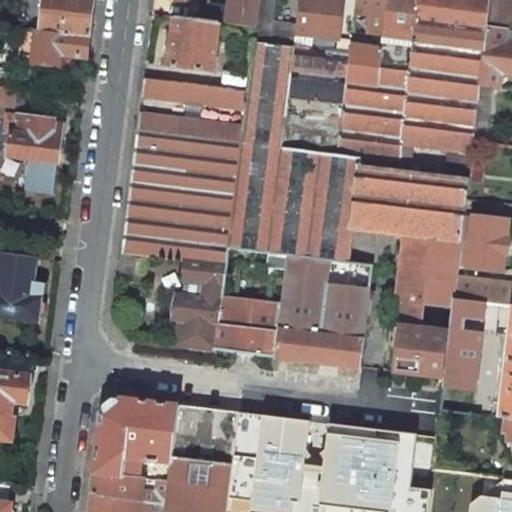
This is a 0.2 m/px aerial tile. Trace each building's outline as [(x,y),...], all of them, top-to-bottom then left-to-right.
[(93,0),(43,0),(40,32),(89,38),(93,0)] [(207,0),(205,21),(220,22),(257,26),(260,0),(207,0)] [(255,42),(294,47),(295,33),(296,26),(268,22),(270,0),(260,0),(257,26),(255,42)] [(295,33),(336,38),(339,38),(343,0),(299,0),(296,26),(295,33)] [(405,145),(418,0),(387,0),(384,35),(377,88),(347,84),(338,156),(403,164),(405,145)] [(357,0),(356,13),(368,15),(366,32),(367,33),(384,35),(387,0),(357,0)] [(489,0),(418,0),(405,145),(471,154),(473,142),(480,85),(486,27),(489,0)] [(489,0),(486,27),(507,29),(511,29),(511,0),(489,0)] [(205,21),(175,17),(169,66),(214,71),(220,22),(205,21)] [(507,29),(486,27),(480,85),(492,87),(500,88),(502,73),(511,74),(511,73),(511,44),(505,44),(507,29)] [(21,29),(17,61),(58,66),(59,55),(86,58),(89,38),(40,32),(37,31),(21,29)] [(351,54),(347,84),(377,88),(384,35),(367,33),(365,47),(352,45),(351,54)] [(282,149),(294,47),(255,42),(251,74),(249,91),(230,248),(289,255),(349,263),(353,229),(405,235),(397,300),(403,301),(401,320),(422,322),(424,302),(454,305),(454,300),(457,277),(464,217),(466,201),(468,180),(402,172),(403,164),(338,156),(282,149)] [(351,54),(294,47),(282,149),(338,156),(347,84),(351,54)] [(21,71),(0,68),(0,85),(19,87),(21,71)] [(251,74),(225,71),(223,88),(249,91),(251,74)] [(223,88),(144,79),(142,97),(220,107),(218,122),(140,112),(122,253),(138,255),(148,256),(186,261),(228,266),(230,248),(249,91),(223,88)] [(492,87),(480,85),(473,142),(485,144),(492,87)] [(18,89),(0,87),(0,105),(16,108),(18,89)] [(54,119),(17,114),(17,116),(6,114),(4,132),(11,133),(9,156),(37,159),(37,163),(39,165),(51,167),(54,165),(55,161),(58,162),(63,124),(54,123),(54,119)] [(487,203),(466,201),(464,217),(475,218),(485,219),(487,203)] [(485,219),(475,218),(469,267),(501,271),(503,254),(506,254),(507,240),(505,239),(507,222),(485,219)] [(277,357),(289,255),(230,248),(228,266),(217,350),(277,357)] [(138,255),(122,253),(121,265),(136,267),(138,255)] [(148,256),(138,255),(136,267),(121,265),(119,281),(145,284),(148,256)] [(361,367),(373,266),(349,263),(289,255),(277,357),(361,367)] [(36,261),(1,256),(0,262),(0,316),(38,321),(39,318),(42,318),(45,316),(46,304),(44,301),(41,301),(41,298),(31,296),(36,261)] [(228,266),(186,261),(183,280),(203,282),(201,298),(176,295),(174,319),(180,320),(177,345),(217,350),(228,266)] [(485,304),(511,307),(511,284),(457,277),(454,300),(485,304)] [(485,304),(454,300),(454,305),(450,331),(445,377),(441,411),(471,414),(485,304)] [(511,311),(502,402),(492,401),(491,416),(500,417),(511,418),(511,311)] [(422,322),(401,320),(394,371),(445,377),(450,331),(421,328),(422,322)] [(31,378),(0,373),(0,439),(11,441),(14,420),(10,419),(12,402),(27,404),(31,378)] [(179,406),(122,399),(102,415),(94,473),(139,479),(142,461),(172,464),(179,406)] [(238,413),(179,406),(172,464),(170,483),(167,505),(165,511),(226,511),(237,426),(238,413)] [(299,503),(309,422),(244,415),(234,500),(255,502),(253,511),(290,511),(292,502),(299,503)] [(509,441),(504,478),(511,479),(511,418),(500,417),(499,425),(510,426),(509,441)] [(320,506),(327,507),(326,511),(428,511),(431,492),(409,490),(412,466),(415,435),(330,425),(320,506)] [(431,492),(428,511),(511,511),(511,479),(434,469),(412,466),(409,490),(431,492)] [(139,479),(94,473),(92,495),(127,499),(167,505),(170,483),(157,481),(156,494),(142,492),(143,479),(139,479)] [(124,511),(127,499),(92,495),(89,511),(124,511)]
